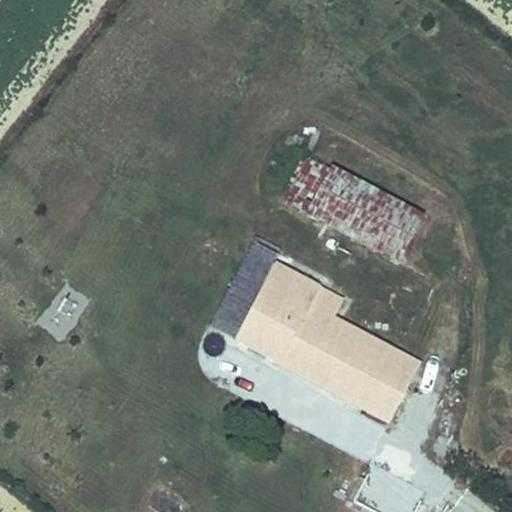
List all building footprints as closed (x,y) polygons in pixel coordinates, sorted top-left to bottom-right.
[(306,154),(282,201),(300,210),(324,163),(306,154)] [(300,210),(325,223),(349,176),(324,163),(300,210)] [(325,223),(322,228),(398,266),(425,214),(349,176),(325,223)] [(228,254),(230,236),(208,233),(206,252),(228,254)] [(339,296),(274,263),(233,344),(388,422),(419,360),(329,315),(339,296)] [(360,505),(372,482),(330,460),(318,483),(360,505)] [(160,488),(147,506),(155,511),(182,511),(186,506),(160,488)]
